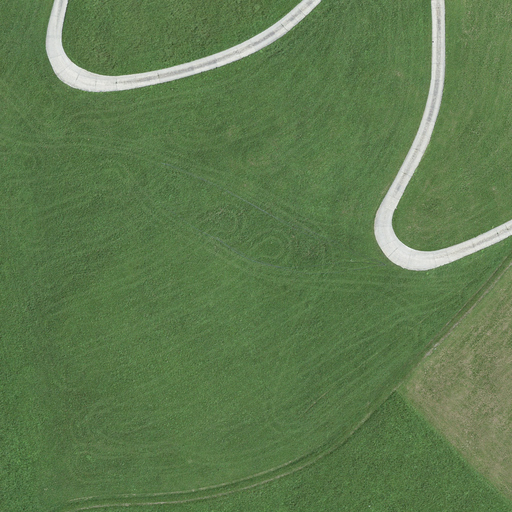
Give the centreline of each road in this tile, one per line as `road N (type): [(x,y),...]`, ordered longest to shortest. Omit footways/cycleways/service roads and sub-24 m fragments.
road 1 (unclassified): [(511,221),(451,251),(400,251),(385,228),(385,203),(426,123),(439,68),(436,0)]
road 2 (unclassified): [(305,0),(248,44),(166,69),(97,76),(69,64),(54,37),(58,0)]
